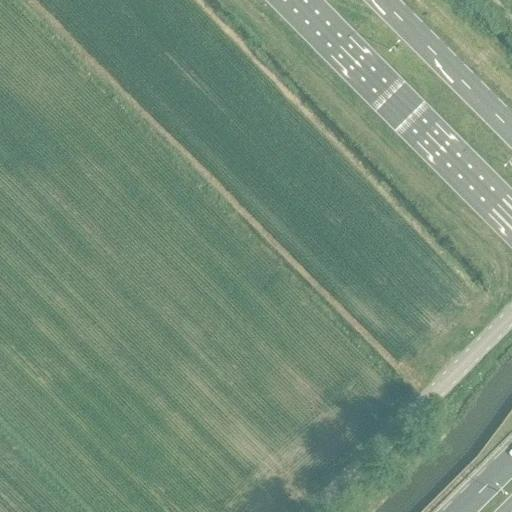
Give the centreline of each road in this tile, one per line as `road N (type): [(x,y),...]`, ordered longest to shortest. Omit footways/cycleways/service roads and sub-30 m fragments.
road 1 (tertiary): [(291,0),(511,222)]
road 2 (unclassified): [(311,511),(511,315)]
road 3 (tertiary): [(511,129),(387,0)]
